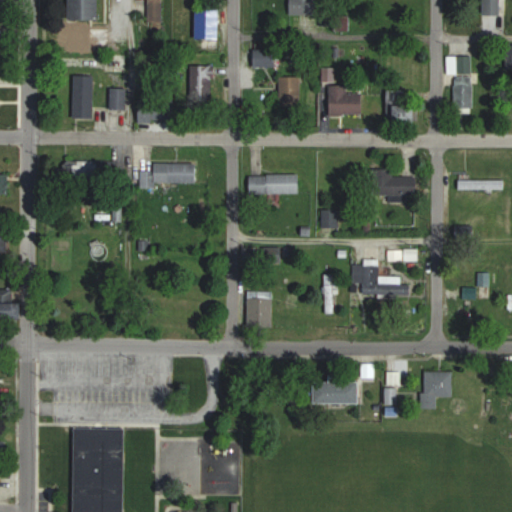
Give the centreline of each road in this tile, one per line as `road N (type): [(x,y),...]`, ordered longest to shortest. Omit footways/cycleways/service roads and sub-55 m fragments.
road 1 (residential): [(511,346),(0,340)]
road 2 (residential): [(27,511),(30,0)]
road 3 (residential): [(511,136),(0,133)]
road 4 (residential): [(436,346),(436,0)]
road 5 (residential): [(229,342),(232,0)]
